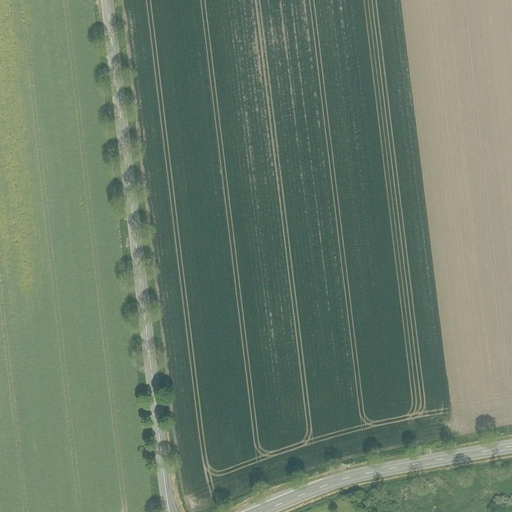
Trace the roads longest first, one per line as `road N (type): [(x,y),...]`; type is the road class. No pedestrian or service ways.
road 1 (tertiary): [(106,0),(169,511)]
road 2 (tertiary): [(263,511),(361,474),(511,446)]
